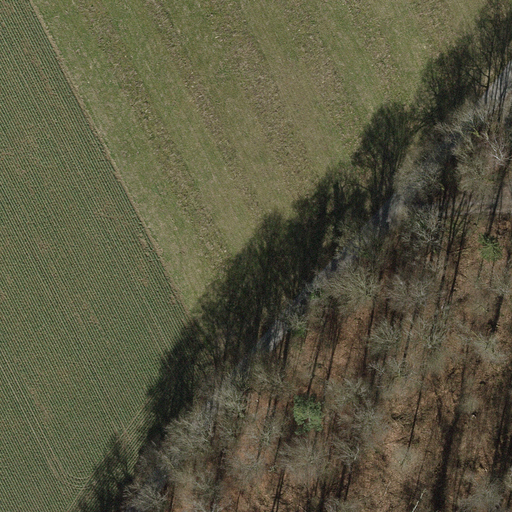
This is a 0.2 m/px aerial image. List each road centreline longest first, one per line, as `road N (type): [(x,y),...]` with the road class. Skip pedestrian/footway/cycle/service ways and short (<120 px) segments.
road 1 (track): [(511,72),(290,320),(134,511)]
road 2 (track): [(511,207),(420,220),(385,214)]
